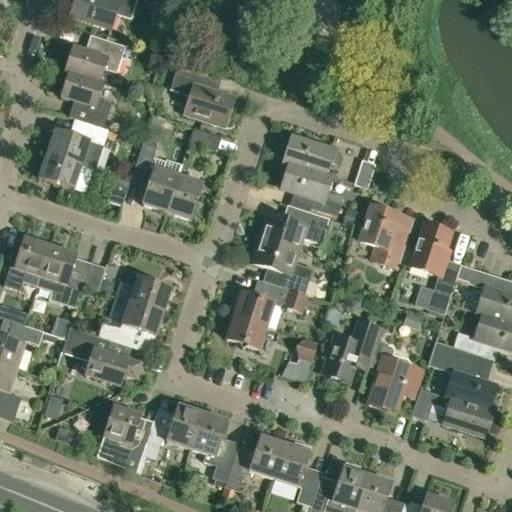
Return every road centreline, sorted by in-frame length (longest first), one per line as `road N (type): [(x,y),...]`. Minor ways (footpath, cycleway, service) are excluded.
road 1 (residential): [(511,444),(497,488),(180,376),(177,358),(212,261)]
road 2 (residential): [(266,107),(387,145),(415,200),(475,221),(511,249)]
road 3 (residential): [(212,261),(0,194)]
road 4 (residential): [(0,194),(22,114),(25,81),(16,54),(34,0)]
road 5 (residential): [(212,261),(266,107)]
